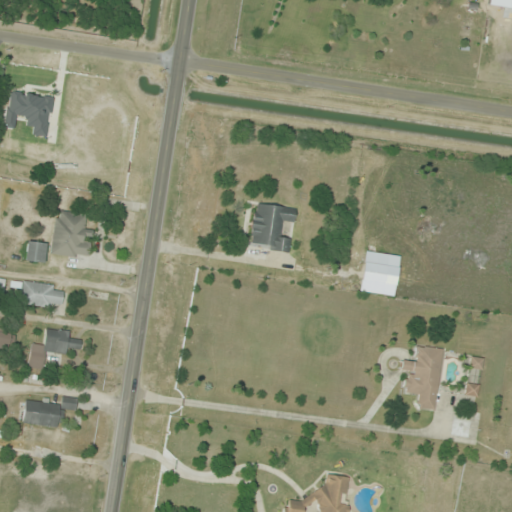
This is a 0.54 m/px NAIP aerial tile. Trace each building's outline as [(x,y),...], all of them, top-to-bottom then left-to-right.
[(255,204),(248,246),(288,253),(290,238),(280,237),(283,222),(292,223),(295,211),(255,204)] [(50,255),(89,259),(92,230),(84,229),(85,213),(55,210),(50,255)] [(24,261),(44,264),(46,244),(26,242),(24,261)] [(60,310),(64,288),(22,281),(18,303),(60,310)] [(0,347),(9,347),(8,327),(0,327),(0,347)] [(44,369),(45,352),(67,354),(67,349),(80,351),(81,341),(69,339),(69,332),(45,330),(43,346),(30,345),(28,368),(44,369)] [(408,373),(404,393),(417,396),(415,407),(434,411),(444,350),(416,345),(413,362),(402,360),(400,371),(408,373)] [(479,358),(467,358),(467,398),(479,398),(479,358)] [(23,425),(61,427),(62,410),(76,411),(76,398),(60,398),(60,403),(23,402),(23,425)] [(344,511),(349,477),(326,475),(325,488),(313,487),(311,503),(284,499),(282,511),(302,511),(303,505),(318,507),(316,511),(344,511)]
